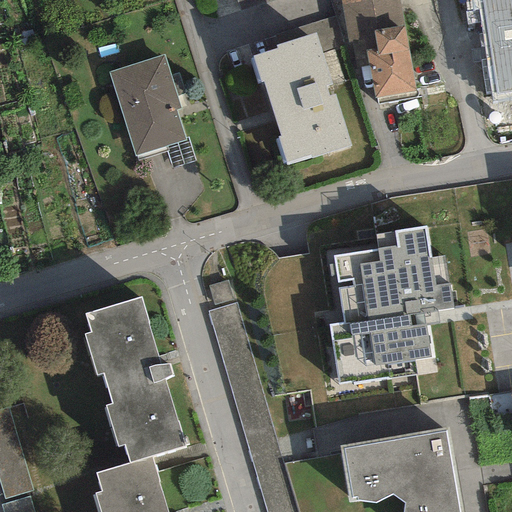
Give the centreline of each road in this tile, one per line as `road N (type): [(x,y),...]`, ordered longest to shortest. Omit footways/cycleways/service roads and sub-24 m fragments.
road 1 (residential): [(511,161),(393,183),(171,247)]
road 2 (residential): [(238,511),(171,247)]
road 3 (residential): [(171,247),(0,298)]
